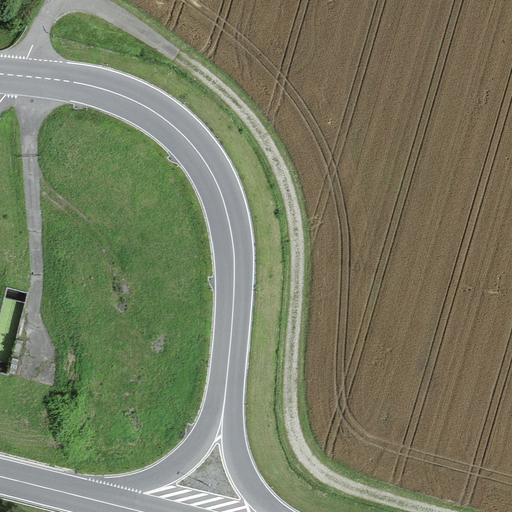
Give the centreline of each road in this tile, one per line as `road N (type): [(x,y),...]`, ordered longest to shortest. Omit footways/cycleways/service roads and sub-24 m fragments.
road 1 (track): [(80,0),(178,53),(220,87),(257,128),(283,181),(295,279),(286,406),(299,453),(337,481),(439,511)]
road 2 (secondary): [(224,389),(232,248),(204,162),(167,121),(120,94),(0,74)]
road 3 (secondary): [(224,389),(177,465),(94,499)]
road 4 (secondary): [(277,511),(244,476),(224,389)]
